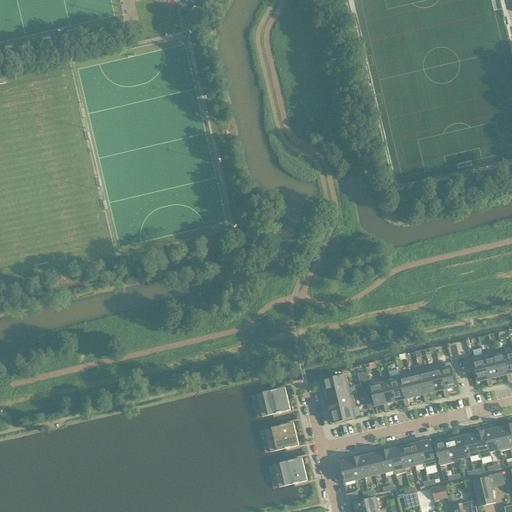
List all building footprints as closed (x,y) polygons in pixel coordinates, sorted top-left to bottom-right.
[(196,20),(199,15),(190,9),(187,14),(196,20)] [(488,379),(490,379),(498,377),(493,355),(494,355),(493,352),(483,355),(488,379)] [(498,377),(506,375),(508,374),(504,355),(503,352),(494,355),(493,355),(498,377)] [(478,382),(486,380),(488,379),(483,355),(472,357),(474,363),(473,363),(474,370),(475,370),(478,382)] [(449,363),(439,365),(445,390),(447,389),(455,387),(452,375),(453,375),(452,369),(451,369),(449,363)] [(439,365),(429,368),(435,392),(443,390),(445,390),(439,365)] [(421,370),(419,370),(425,394),(427,394),(435,392),(429,368),(421,370)] [(419,370),(409,372),(415,397),(423,395),(425,394),(419,370)] [(409,372),(399,375),(405,399),(407,399),(415,397),(409,372)] [(399,375),(389,377),(390,382),(391,382),(395,402),(403,400),(405,399),(399,375)] [(323,381),(326,392),(348,386),(345,376),(331,379),(325,380),(323,381)] [(380,379),(369,382),(370,385),(370,387),(375,406),(383,404),(385,404),(381,384),(380,379)] [(381,384),(385,404),(387,403),(395,402),(391,382),(390,382),(381,384)] [(351,397),(350,397),(348,386),(326,392),(329,402),(351,397)] [(257,395),(259,406),(288,399),(285,388),(283,389),(277,390),(271,392),(257,395)] [(331,413),(353,407),(353,408),(355,407),(353,396),(350,397),(351,397),(329,402),(328,402),(331,413)] [(288,399),(259,406),(262,417),(277,414),(283,413),(283,412),(288,411),(290,411),(288,399)] [(356,418),(353,408),(353,407),(331,413),(334,424),(345,421),(346,422),(352,420),(352,419),(356,418)] [(268,442),(296,435),(294,423),(291,424),(286,425),(280,427),(265,430),(268,442)] [(505,428),(495,430),(500,450),(499,450),(500,452),(510,450),(505,428)] [(490,452),(499,450),(500,450),(495,430),(485,432),(490,452)] [(475,435),(480,454),(479,454),(481,459),(491,457),(490,452),(485,432),(475,435)] [(296,435),(268,442),(271,453),(285,449),(291,448),(297,446),(297,447),(299,446),(296,435)] [(480,454),(475,435),(465,437),(470,457),(479,454),(480,454)] [(460,459),(470,457),(465,437),(455,440),(460,459)] [(461,461),(460,459),(455,440),(445,442),(451,464),(461,461)] [(430,441),(420,444),(425,464),(424,464),(425,468),(436,466),(430,441)] [(451,464),(445,442),(435,444),(440,466),(451,464)] [(420,444),(410,446),(415,466),(424,464),(425,464),(420,444)] [(415,466),(410,446),(400,449),(405,468),(415,466)] [(400,449),(390,451),(395,471),(394,471),(395,475),(406,473),(405,468),(400,449)] [(395,471),(390,451),(380,453),(385,473),(394,471),(395,471)] [(380,453),(370,456),(375,475),(385,473),(380,453)] [(375,475),(370,456),(360,458),(365,478),(375,475)] [(350,460),(350,461),(355,480),(365,478),(360,458),(350,460)] [(274,466),(276,477),(305,470),(302,459),(300,459),(294,461),(288,462),(274,466)] [(355,480),(350,461),(340,463),(343,475),(342,475),(344,482),(344,481),(345,483),(355,480)] [(305,470),(276,477),(279,488),(294,485),(300,483),(305,482),(307,481),(305,470)] [(502,473),(489,476),(489,478),(491,487),(505,485),(502,473)] [(479,507),(495,504),(491,487),(489,478),(473,481),(479,507)] [(432,489),(434,497),(435,501),(447,498),(445,486),(432,489)] [(417,493),(420,507),(434,503),(431,489),(421,492),(417,493)] [(357,492),(352,494),(347,495),(348,501),(359,498),(357,492)] [(416,493),(411,494),(405,496),(403,496),(407,509),(419,506),(416,493)] [(377,498),(355,503),(357,511),(367,511),(377,510),(380,509),(377,498)] [(454,506),(454,508),(455,511),(477,511),(475,501),(463,504),(454,506)]
